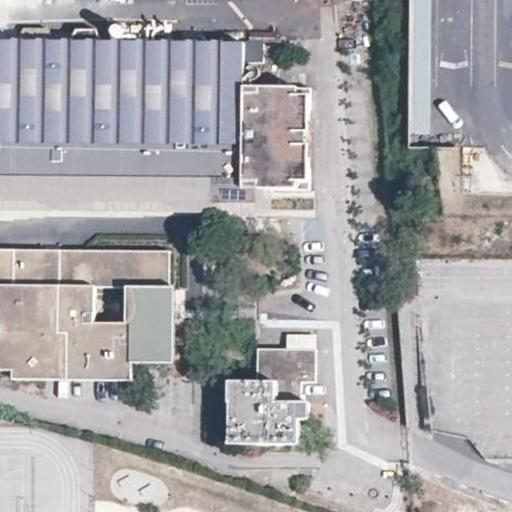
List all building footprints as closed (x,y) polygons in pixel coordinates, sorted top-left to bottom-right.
[(416,0),(416,134),(429,134),(430,0),(416,0)] [(0,192),(16,192),(81,192),(136,192),(302,193),(302,185),(310,185),(310,174),(303,173),(303,113),(311,113),(310,100),(303,100),(303,93),(260,92),(260,99),(245,99),(245,92),(245,48),(170,47),(169,42),(150,42),(145,35),(130,35),(122,45),(102,45),(96,34),(79,34),(72,45),(0,44),(0,192)] [(247,44),(246,62),(262,63),(262,44),(247,44)] [(81,192),(16,192),(16,254),(79,255),(81,192)] [(0,374),(16,375),(104,376),(132,376),(133,363),(169,364),(169,357),(170,257),(153,256),(79,255),(16,254),(15,291),(0,290),(0,374)] [(286,333),(317,334),(317,344),(326,345),(326,319),(259,317),(259,351),(285,351),(286,333)] [(239,406),(239,446),(299,447),(300,423),(309,422),(309,407),(302,407),(303,385),(316,385),(317,354),(302,353),(260,353),(259,385),(231,385),(231,405),(239,406)] [(132,385),(132,376),(104,376),(16,375),(17,383),(67,385),(132,385)] [(230,446),(239,446),(239,406),(231,405),(230,446)]
